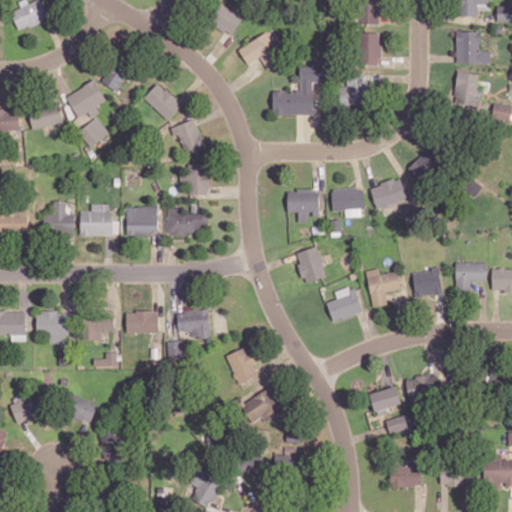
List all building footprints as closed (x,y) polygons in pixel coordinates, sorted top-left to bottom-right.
[(48,20),(41,0),(40,0),(12,9),(18,29),(48,20)] [(359,0),(359,22),(381,23),(381,0),(359,0)] [(477,16),(478,2),(489,2),(488,0),(458,0),(458,15),(477,16)] [(243,17),(220,2),(208,20),(231,35),(243,17)] [(457,63),(491,63),(490,50),(480,50),(480,30),(456,30),(457,63)] [(247,64),(260,57),(267,69),(284,60),(268,31),(238,47),(247,64)] [(380,63),(381,32),(360,31),(359,63),(380,63)] [(115,90),(130,74),(117,62),(102,79),(115,90)] [(273,114),(313,113),(312,81),(322,81),(322,65),(300,65),(300,90),(273,91),(273,114)] [(479,105),(480,97),(476,96),(479,73),(457,71),(454,103),(479,105)] [(367,103),(366,72),(347,72),(348,86),(340,86),(340,104),(367,103)] [(66,95),(78,116),(88,111),(91,117),(99,112),(95,106),(106,100),(95,79),(66,95)] [(182,105),(159,82),(144,96),(166,119),(182,105)] [(511,120),(511,108),(511,104),(493,103),(492,118),(511,120)] [(32,127),(63,123),(61,106),(30,110),(32,127)] [(0,129),(19,130),(19,110),(0,109),(0,129)] [(109,131),(95,116),(78,132),(93,147),(109,131)] [(171,127),(174,136),(178,134),(186,155),(207,147),(195,118),(171,127)] [(187,163),(188,171),(180,171),(181,192),(209,191),(208,162),(187,163)] [(376,208),(405,200),(400,178),(370,185),(376,208)] [(364,215),(363,187),(332,188),(333,210),(345,210),(346,216),(364,215)] [(319,214),(319,190),(288,189),(288,211),(298,211),(298,221),(307,221),(307,213),(319,214)] [(44,213),(44,235),(74,234),(74,213),(66,213),(66,200),(53,201),(53,213),(44,213)] [(80,211),(80,234),(112,235),(112,203),(92,203),(91,211),(80,211)] [(158,205),(127,205),(126,234),(158,234),(158,205)] [(207,212),(182,213),(182,207),(167,207),(167,233),(207,233),(207,212)] [(28,210),(0,210),(0,232),(28,232),(28,210)] [(317,245),(296,252),(305,282),(326,275),(317,245)] [(456,262),(456,292),(471,291),(471,280),(487,280),(487,261),(456,262)] [(373,306),(387,303),(385,291),(401,288),(398,270),(380,274),(379,267),(366,270),(373,306)] [(511,267),(492,268),(492,290),(511,290),(511,267)] [(413,270),(414,295),(442,294),(440,268),(413,270)] [(326,301),(333,320),(363,309),(354,285),(335,292),(337,298),(326,301)] [(178,331),(191,330),(191,337),(210,337),(209,309),(178,310),(178,331)] [(26,340),(26,310),(0,310),(0,333),(11,333),(11,341),(26,340)] [(36,311),(37,337),(46,337),(46,342),(68,342),(67,310),(36,311)] [(127,332),(159,331),(159,310),(126,311),(127,332)] [(114,330),(114,316),(82,317),(83,339),(105,339),(105,330),(114,330)] [(167,339),(168,358),(186,358),(185,339),(167,339)] [(225,355),(240,384),(261,373),(247,345),(225,355)] [(117,352),(106,351),(106,359),(96,358),(96,364),(116,365),(117,352)] [(407,377),(408,398),(438,397),(437,375),(407,377)] [(401,403),(397,385),(370,392),(376,414),(388,412),(386,406),(401,403)] [(241,404),(252,422),(262,416),(267,423),(284,411),(269,387),(241,404)] [(18,423),(47,413),(40,393),(11,403),(18,423)] [(90,423),(98,403),(74,393),(66,413),(90,423)] [(386,419),(389,432),(409,427),(406,414),(386,419)] [(102,459),(120,458),(119,431),(101,431),(102,459)] [(511,485),(511,458),(502,459),(502,455),(483,455),(484,482),(506,481),(506,485),(511,485)] [(391,485),(422,485),(421,464),(390,464),(391,485)] [(441,485),(473,484),(472,467),(440,468),(441,485)] [(210,507),(222,479),(198,469),(192,484),(197,485),(191,499),(210,507)]
